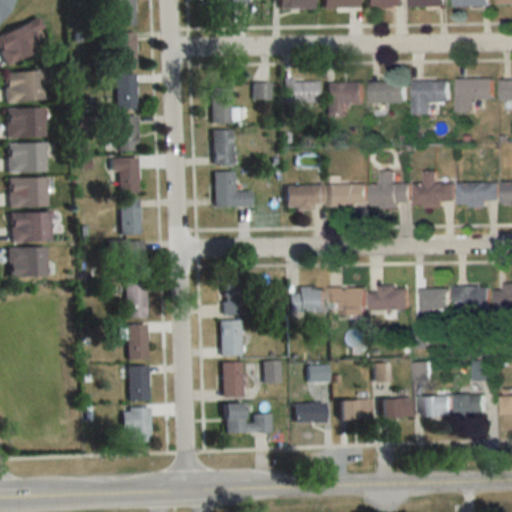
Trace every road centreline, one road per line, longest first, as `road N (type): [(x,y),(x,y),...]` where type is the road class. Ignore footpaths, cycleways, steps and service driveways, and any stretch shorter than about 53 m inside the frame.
road 1 (tertiary): [(0,494),(511,476)]
road 2 (residential): [(188,488),(167,0)]
road 3 (residential): [(169,48),(511,43)]
road 4 (residential): [(178,252),(511,246)]
